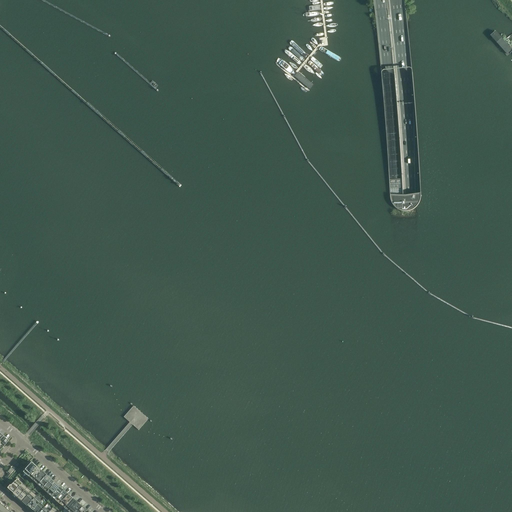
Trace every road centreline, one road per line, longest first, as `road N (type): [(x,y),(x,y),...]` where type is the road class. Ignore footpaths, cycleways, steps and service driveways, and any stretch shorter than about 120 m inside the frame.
road 1 (motorway): [(379,0),(398,250),(394,511)]
road 2 (motorway): [(410,511),(410,194),(396,0)]
